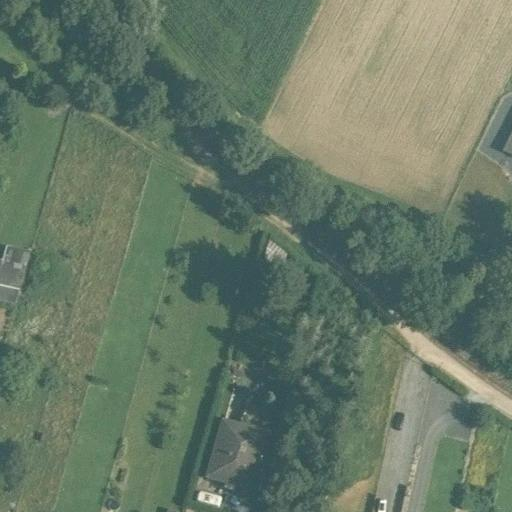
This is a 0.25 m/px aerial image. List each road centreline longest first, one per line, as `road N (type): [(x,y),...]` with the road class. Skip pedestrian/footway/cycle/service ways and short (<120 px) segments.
road 1 (track): [(511,241),(352,200),(298,174),(176,53),(136,0)]
road 2 (track): [(319,261),(220,182),(0,54)]
road 3 (track): [(511,409),(319,261)]
